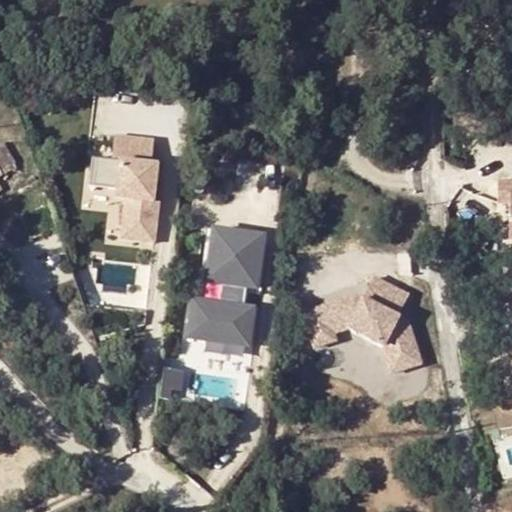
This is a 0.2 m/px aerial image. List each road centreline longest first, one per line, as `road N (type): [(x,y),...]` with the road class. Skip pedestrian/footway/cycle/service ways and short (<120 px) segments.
road 1 (residential): [(423,0),(432,183),(480,511)]
road 2 (residential): [(181,511),(94,464),(0,364)]
